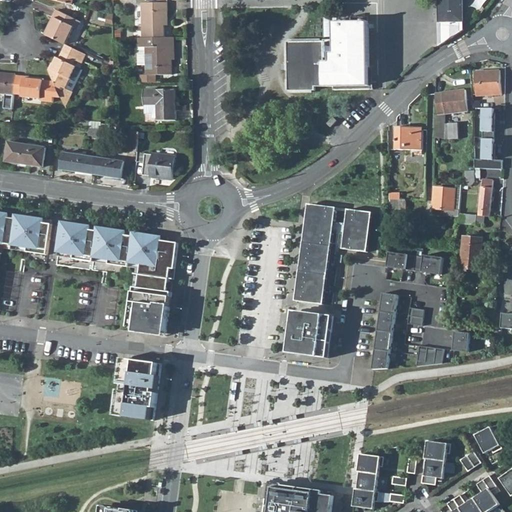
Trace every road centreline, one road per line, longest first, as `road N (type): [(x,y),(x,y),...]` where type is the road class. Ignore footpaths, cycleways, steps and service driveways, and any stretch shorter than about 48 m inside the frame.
road 1 (residential): [(436,328),(440,295),(361,284),(342,373),(188,356)]
road 2 (residential): [(231,204),(292,188),(318,172),(439,61),(489,42)]
road 3 (residential): [(0,182),(188,208)]
road 4 (residential): [(0,331),(188,356)]
road 5 (residential): [(511,231),(508,49)]
road 6 (residential): [(167,511),(188,356)]
road 7 (residential): [(205,58),(210,187)]
road 8 (residential): [(188,356),(205,230)]
